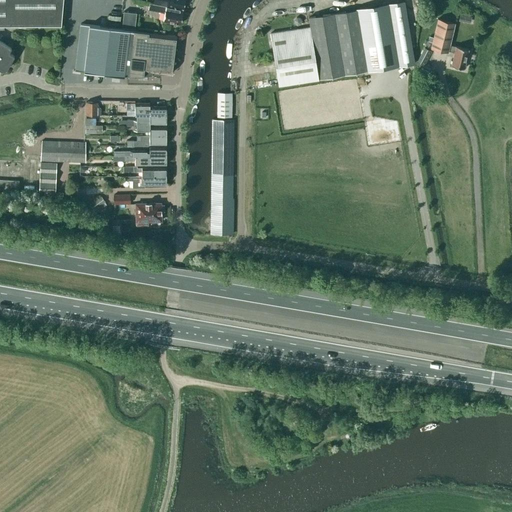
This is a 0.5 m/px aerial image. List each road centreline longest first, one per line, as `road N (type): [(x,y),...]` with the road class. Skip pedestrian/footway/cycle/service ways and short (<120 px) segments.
road 1 (motorway): [(0,294),(511,382)]
road 2 (motorway): [(511,340),(0,253)]
road 3 (unclassified): [(239,248),(498,289)]
road 4 (unclassified): [(239,248),(243,72)]
road 5 (track): [(217,386),(242,458),(301,450),(314,434)]
road 6 (unclassified): [(176,397),(163,348),(178,245)]
road 7 (unclassified): [(178,245),(177,92)]
road 8 (unclassified): [(177,92),(49,88)]
